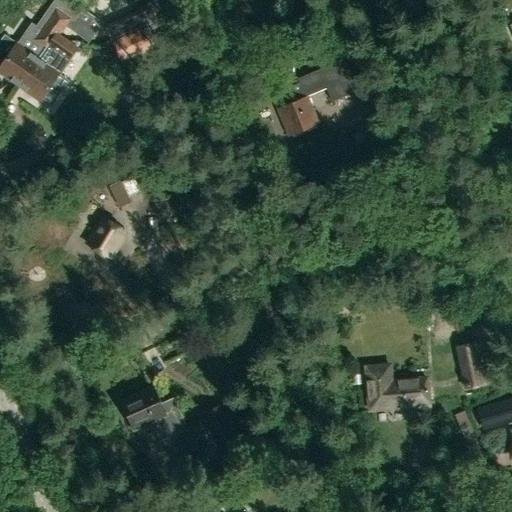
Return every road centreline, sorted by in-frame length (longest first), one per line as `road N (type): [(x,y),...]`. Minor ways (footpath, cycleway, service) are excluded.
road 1 (track): [(0,397),(511,165)]
road 2 (track): [(398,216),(511,318)]
road 3 (tertiary): [(50,511),(0,398)]
